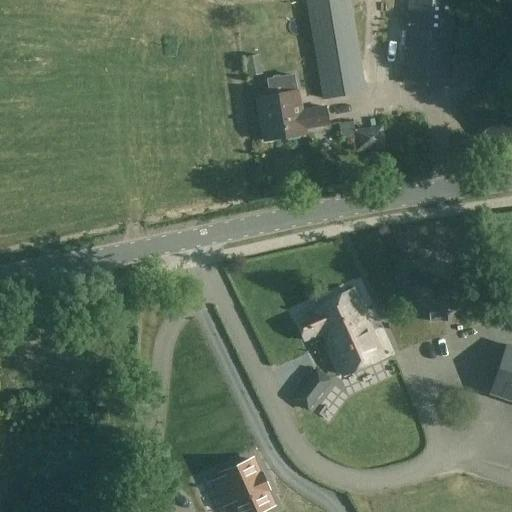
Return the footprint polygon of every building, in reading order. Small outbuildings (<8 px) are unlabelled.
[(351,0),(318,0),(306,2),(324,102),(368,93),(351,0)] [(409,0),(408,14),(404,85),(450,88),(455,0),(409,0)] [(261,74),(258,57),(244,59),(247,76),(261,74)] [(270,96),(257,98),(264,142),(306,135),(305,130),(329,126),(326,108),(300,112),(297,92),(296,92),(293,76),(267,81),(270,96)] [(511,80),(485,80),(485,96),(511,96),(511,80)] [(511,115),(483,113),(478,142),(511,145),(511,115)] [(383,128),(354,131),(356,153),(385,149),(383,128)] [(312,313),(295,321),(304,343),(322,335),(341,378),(385,358),(355,290),(311,310),(312,313)] [(430,322),(448,322),(447,312),(429,313),(430,322)] [(296,344),(287,324),(263,335),(272,355),(296,344)] [(511,347),(507,345),(491,393),(510,399),(511,396),(511,395),(511,347)] [(323,391),(308,380),(293,400),(308,411),(323,391)] [(386,511),(444,511),(392,386),(342,406),(386,511)] [(251,459),(219,473),(236,511),(255,511),(271,505),(264,490),(267,489),(261,473),(257,474),(251,459)]
